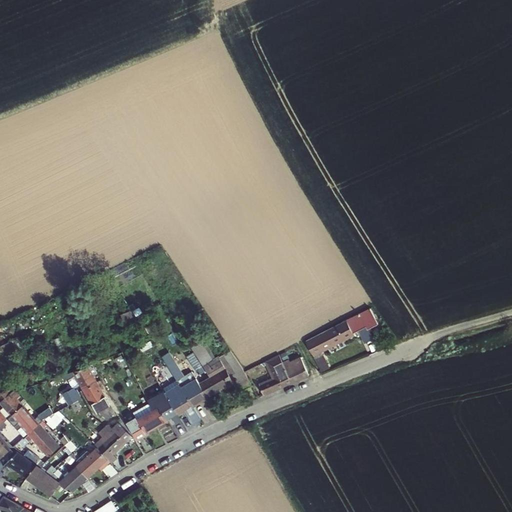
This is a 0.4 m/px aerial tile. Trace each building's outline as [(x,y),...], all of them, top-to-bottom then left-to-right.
[(375,328),(368,315),(305,345),(311,356),(364,330),(365,332),(375,328)] [(0,362),(19,354),(13,343),(0,349),(0,362)] [(236,395),(249,388),(243,376),(233,360),(223,366),(225,370),(229,368),(233,377),(227,380),(222,372),(223,372),(219,364),(210,368),(208,365),(211,364),(199,345),(190,350),(208,380),(206,381),(197,386),(205,400),(231,386),(236,395)] [(167,369),(175,364),(171,358),(163,363),(167,369)] [(291,385),(283,368),(278,358),(264,364),(269,374),(268,374),(271,382),(257,389),(262,398),(291,385)] [(298,361),(283,368),(291,385),(306,378),(298,361)] [(74,377),(83,391),(96,384),(92,377),(96,375),(91,367),(87,368),(65,376),(67,380),(74,377)] [(202,374),(199,369),(195,372),(196,374),(194,375),(195,378),(202,374)] [(181,376),(174,380),(179,387),(191,408),(205,400),(197,386),(190,374),(183,378),(181,376)] [(96,384),(83,391),(96,415),(98,414),(99,417),(102,415),(106,422),(115,417),(96,384)] [(60,390),(70,406),(76,403),(67,386),(60,390)] [(191,425),(200,421),(193,412),(191,408),(179,387),(164,396),(176,417),(184,413),(191,425)] [(8,392),(0,395),(0,404),(11,417),(22,407),(15,400),(17,398),(14,395),(11,396),(8,392)] [(178,421),(176,417),(164,396),(162,393),(145,402),(147,405),(151,413),(157,410),(166,423),(171,420),(174,427),(180,424),(178,421)] [(76,403),(70,406),(74,413),(80,409),(76,403)] [(151,413),(147,405),(131,414),(134,420),(125,425),(135,443),(148,436),(147,434),(166,423),(157,410),(151,413)] [(22,407),(11,417),(28,436),(38,426),(22,407)] [(111,430),(100,439),(91,447),(95,451),(106,462),(108,464),(111,467),(117,461),(112,456),(131,439),(117,424),(112,429),(111,430)] [(38,426),(28,436),(47,457),(57,448),(38,426)] [(97,435),(100,439),(111,430),(108,427),(105,427),(97,435)] [(0,460),(10,451),(0,439),(0,460)] [(16,454),(14,455),(10,451),(0,460),(0,474),(1,473),(0,472),(0,469),(6,464),(26,478),(34,467),(16,454)] [(108,464),(106,462),(95,451),(80,465),(76,469),(85,480),(97,469),(99,471),(101,470),(103,468),(108,464)] [(45,469),(49,474),(53,470),(60,464),(56,460),(45,469)] [(103,468),(101,470),(111,480),(119,475),(111,467),(108,464),(103,468)] [(58,486),(46,477),(36,469),(34,467),(26,478),(50,496),(56,501),(64,490),(58,486)] [(69,495),(85,480),(76,469),(58,486),(64,490),(56,501),(57,501),(64,504),(69,495)] [(100,508),(102,511),(116,511),(119,510),(111,499),(100,508)]
